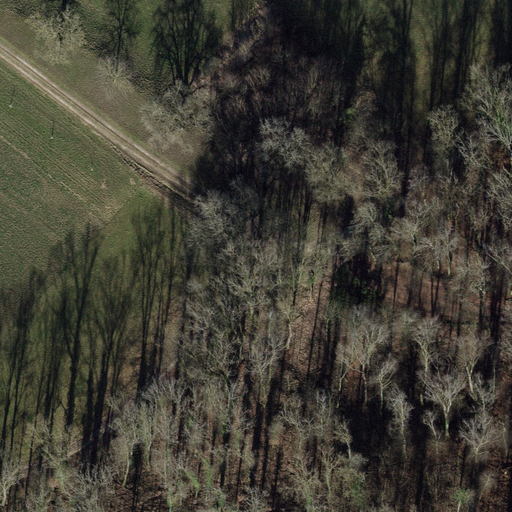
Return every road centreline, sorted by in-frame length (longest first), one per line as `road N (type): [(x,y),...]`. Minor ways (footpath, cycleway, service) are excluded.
road 1 (track): [(304,258),(265,281),(130,414),(0,482)]
road 2 (track): [(0,50),(145,161),(304,258)]
road 3 (track): [(304,258),(355,231),(511,115)]
road 4 (track): [(511,314),(304,258)]
